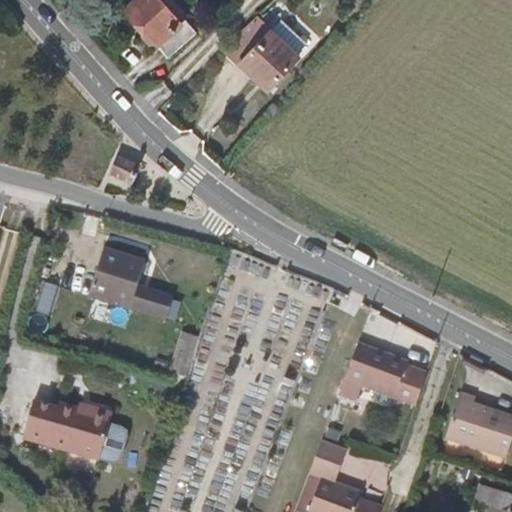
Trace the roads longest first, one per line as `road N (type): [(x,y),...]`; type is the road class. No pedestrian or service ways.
road 1 (tertiary): [(235,210),(288,246),(511,361)]
road 2 (tertiary): [(20,0),(134,125),(235,210)]
road 3 (residential): [(0,174),(211,229),(235,210)]
